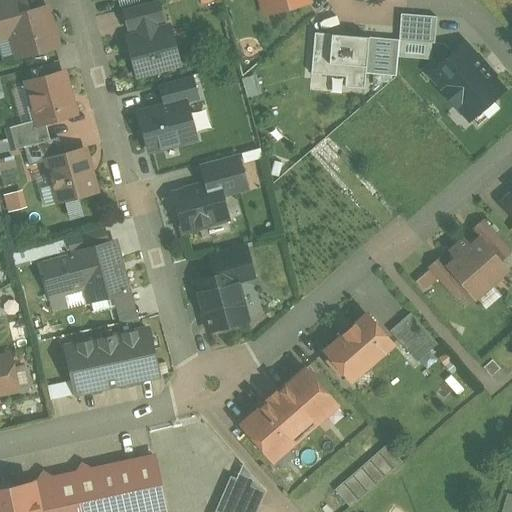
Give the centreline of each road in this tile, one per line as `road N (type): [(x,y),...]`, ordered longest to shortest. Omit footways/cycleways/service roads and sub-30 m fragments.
road 1 (residential): [(197,401),(77,0)]
road 2 (residential): [(197,401),(222,389),(375,254),(413,233),(511,149)]
road 3 (residential): [(0,443),(197,401)]
road 4 (residential): [(197,401),(293,511)]
